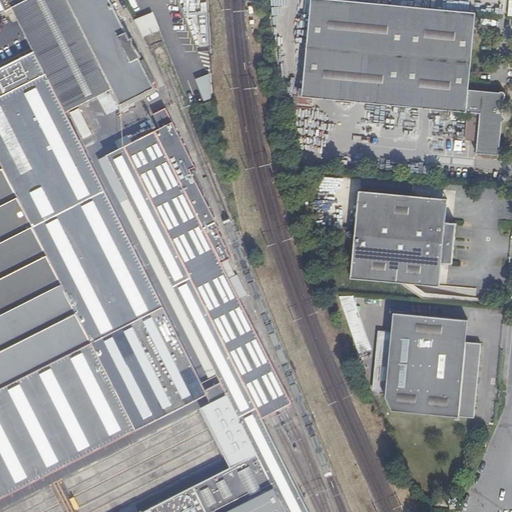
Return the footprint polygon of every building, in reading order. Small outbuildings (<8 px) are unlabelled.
[(0,0),(0,1),(6,13),(13,8),(29,0),(68,0),(121,96),(154,81),(112,0),(0,0)] [(29,0),(13,8),(34,52),(66,115),(114,90),(67,0),(29,0)] [(472,88),(478,18),(479,13),(356,2),(340,0),(314,0),(305,94),(472,111),(470,139),(481,140),(480,152),(502,154),(505,122),(502,118),(506,112),(508,91),(472,88)] [(137,18),(144,37),(161,31),(154,12),(137,18)] [(34,52),(0,68),(0,503),(209,398),(66,115),(34,52)] [(226,469),(139,511),(309,511),(265,423),(273,419),(286,412),(296,407),(224,266),(234,261),(229,252),(230,252),(220,231),(221,230),(219,224),(220,224),(192,172),(198,169),(174,124),(166,108),(154,114),(160,128),(104,153),(126,195),(209,361),(214,371),(237,419),(245,436),(254,454),(226,469)] [(77,112),(73,114),(85,137),(93,133),(85,118),(81,121),(77,112)] [(460,221),(446,219),(447,198),(365,189),(355,275),(438,283),(441,260),(456,262),(460,221)] [(126,195),(116,201),(205,376),(214,371),(209,361),(126,195)] [(481,343),(465,341),(467,319),(400,312),(391,409),(474,418),(481,343)] [(0,511),(118,511),(121,511),(231,455),(205,405),(96,460),(0,508),(0,511)] [(448,507),(449,500),(436,498),(435,506),(448,507)]
